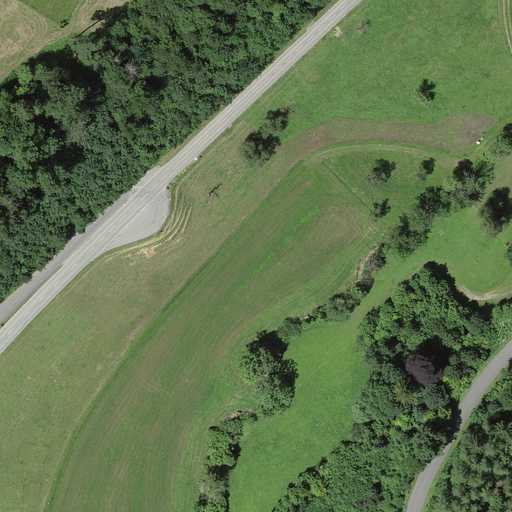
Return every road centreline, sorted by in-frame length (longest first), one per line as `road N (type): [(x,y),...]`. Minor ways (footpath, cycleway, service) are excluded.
road 1 (tertiary): [(147,191),(349,0)]
road 2 (tertiary): [(0,345),(147,191)]
road 3 (tertiary): [(147,191),(124,192),(0,314)]
road 4 (tertiary): [(511,348),(449,434),(414,511)]
